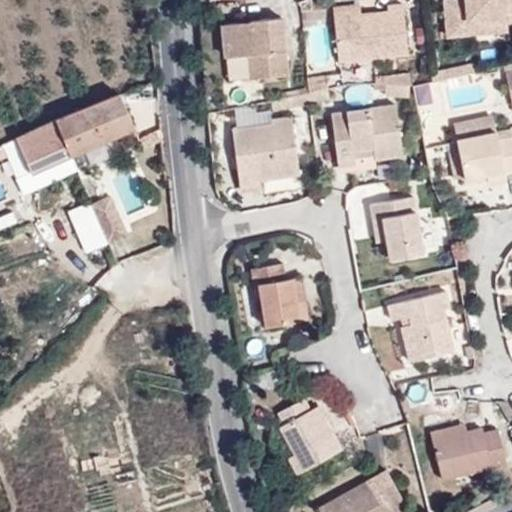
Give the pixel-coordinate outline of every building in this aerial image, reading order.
[(469,25),(511,22),(511,0),(464,0),(444,1),(446,39),(469,37),(469,25)] [(338,57),(407,52),(403,2),(387,2),(388,10),(334,14),(338,57)] [(231,79),(286,75),(281,17),(225,21),(231,79)] [(329,97),(328,86),(309,91),(310,101),(329,97)] [(310,101),(309,91),(287,95),(289,105),(310,101)] [(133,125),(120,92),(55,117),(71,153),(133,125)] [(289,105),(287,95),(272,98),(273,108),(289,105)] [(356,162),(354,153),(354,148),(373,146),(373,151),(374,158),(402,153),(396,103),(332,111),(339,165),(356,162)] [(299,173),(292,114),(271,117),(271,122),(232,126),(240,185),(255,183),(255,179),(299,173)] [(465,176),(478,174),(487,172),(488,175),(489,179),(505,176),(504,171),(511,170),(511,134),(498,137),(494,115),(454,122),(465,176)] [(31,171),(71,153),(55,117),(16,135),(31,171)] [(303,178),(266,181),(267,192),(304,189),(303,178)] [(127,233),(110,194),(92,202),(109,241),(127,233)] [(384,216),(387,238),(390,258),(423,251),(414,194),(370,202),(372,218),(384,216)] [(375,240),(387,238),(384,216),(372,218),(375,240)] [(265,324),(308,319),(302,276),(285,277),(283,261),(251,266),(253,283),(258,282),(265,324)] [(411,322),(405,323),(400,325),(409,360),(454,349),(444,307),(450,305),(446,289),(389,303),(392,318),(403,316),(409,315),(411,322)] [(403,316),(405,323),(411,322),(409,315),(403,316)] [(298,473),(343,448),(318,403),(310,408),(304,397),(278,411),(284,422),(279,425),(294,453),(288,456),(298,473)] [(484,429),(498,426),(495,401),(480,405),(483,424),(484,429)] [(427,417),(430,429),(451,424),(449,412),(427,417)] [(451,424),(430,429),(441,478),(506,462),(498,426),(484,429),(483,424),(467,428),(466,421),(451,424)] [(389,511),(387,506),(403,497),(387,468),(371,477),(374,482),(353,493),(350,488),(318,506),(321,511),(389,511)] [(374,482),(371,477),(350,488),(353,493),(374,482)] [(408,511),(411,511),(403,497),(387,506),(389,511),(408,511)]
